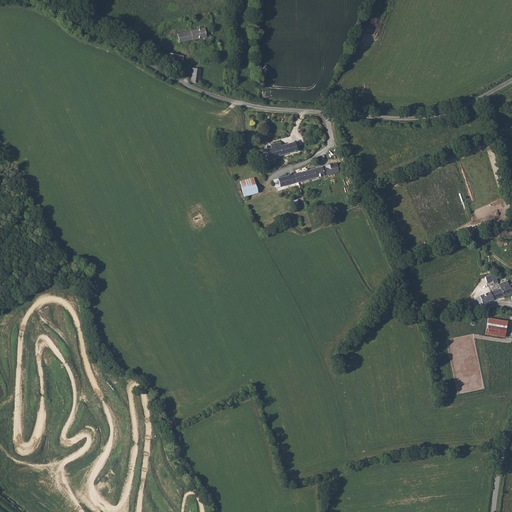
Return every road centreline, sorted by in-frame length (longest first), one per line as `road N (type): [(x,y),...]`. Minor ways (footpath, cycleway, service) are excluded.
road 1 (unclassified): [(511,81),(432,117),(327,115)]
road 2 (unclassified): [(327,115),(251,106),(168,76)]
road 3 (track): [(168,76),(126,51),(75,0)]
